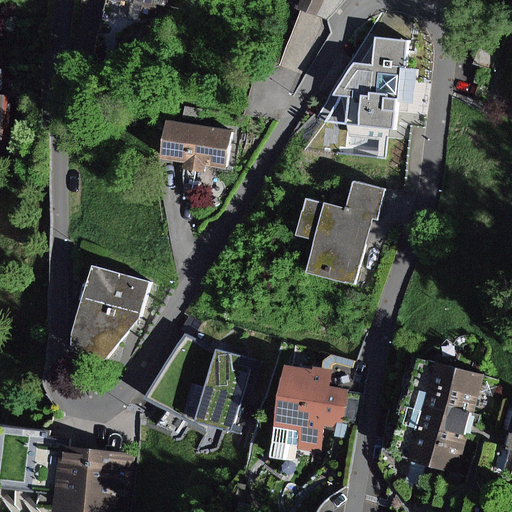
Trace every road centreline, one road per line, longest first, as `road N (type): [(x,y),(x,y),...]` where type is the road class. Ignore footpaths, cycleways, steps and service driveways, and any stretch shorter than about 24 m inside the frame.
road 1 (residential): [(72,0),(61,68),(63,368),(71,391),(106,405),(125,393),(161,344),(333,50),(366,8),(387,0)]
road 2 (residential): [(413,0),(441,20),(452,65),(448,123),(438,180),(385,334),(361,511)]
